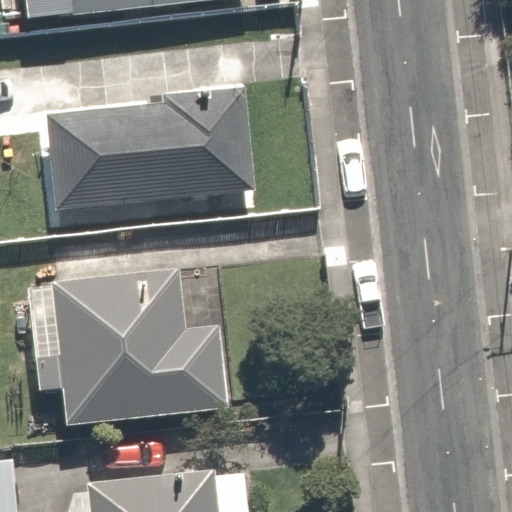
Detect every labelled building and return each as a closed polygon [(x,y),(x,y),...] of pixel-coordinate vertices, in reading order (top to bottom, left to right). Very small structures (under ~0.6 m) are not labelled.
[(6,0),(9,40),(243,22),(240,0),(6,0)] [(243,116),(33,129),(39,235),(249,222),(243,116)] [(188,301),(24,314),(33,418),(59,416),(62,445),(225,432),(219,350),(192,352),(188,301)] [(242,511),(238,470),(87,485),(89,511),(242,511)] [(8,511),(7,486),(0,486),(0,511),(8,511)]
